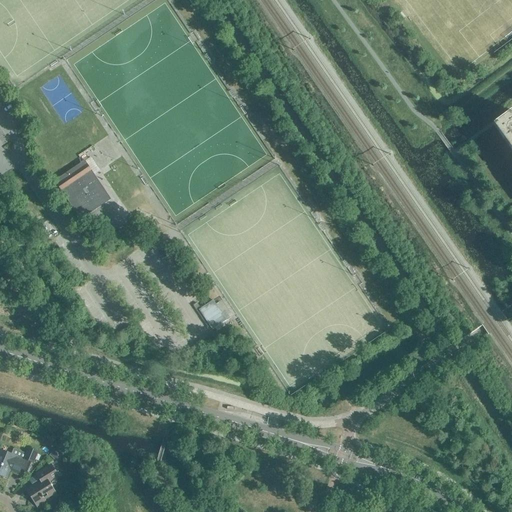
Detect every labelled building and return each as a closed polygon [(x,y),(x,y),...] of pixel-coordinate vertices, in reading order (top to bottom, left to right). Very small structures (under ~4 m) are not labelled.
[(511,113),(511,112),(495,124),(511,146),(511,113)] [(58,181),(69,198),(81,216),(107,198),(84,163),(58,181)] [(213,300),(199,310),(212,330),(215,329),(219,326),(223,323),(227,321),(213,300)] [(219,326),(215,329),(217,331),(225,326),(223,323),(219,326)] [(38,451),(29,448),(24,459),(33,463),(38,451)] [(19,473),(24,461),(15,457),(16,456),(0,450),(0,474),(7,477),(9,472),(8,472),(10,468),(13,469),(12,470),(19,473)] [(48,482),(57,476),(51,465),(37,474),(42,481),(28,490),(38,505),(42,503),(45,500),(44,499),(55,492),(48,482)]
